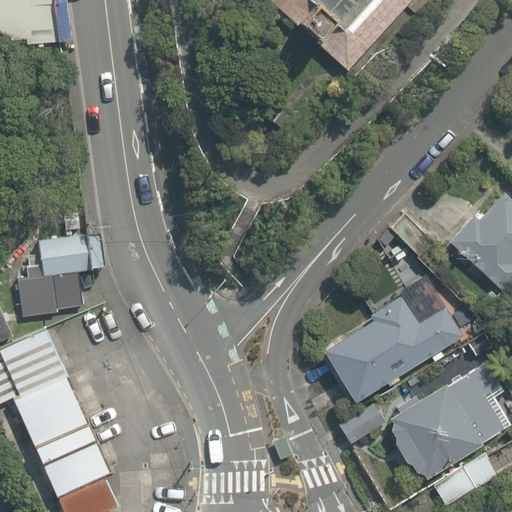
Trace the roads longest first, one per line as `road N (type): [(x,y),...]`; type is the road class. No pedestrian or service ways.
road 1 (residential): [(404,165),(281,328),(285,401),(333,511)]
road 2 (secondary): [(201,354),(140,235),(105,0)]
road 3 (residential): [(201,354),(404,165)]
road 4 (secondary): [(230,511),(230,415),(201,354)]
road 5 (residential): [(511,53),(404,165)]
